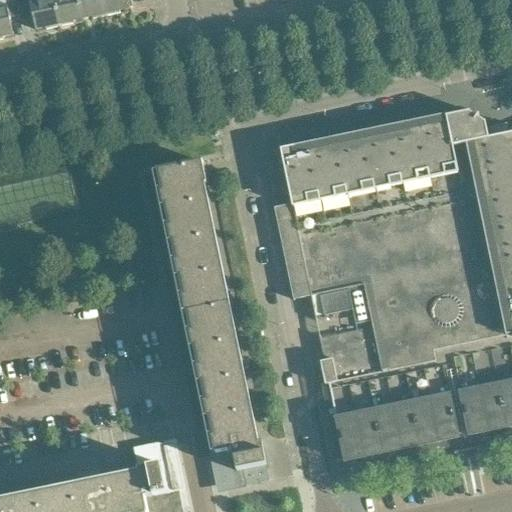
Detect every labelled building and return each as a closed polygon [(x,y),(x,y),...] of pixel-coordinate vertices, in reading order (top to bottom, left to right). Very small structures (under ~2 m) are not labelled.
[(13,35),(10,18),(21,16),(17,0),(5,0),(6,4),(0,5),(0,40),(4,39),(3,37),(13,35)] [(17,0),(21,16),(32,13),(36,30),(46,28),(46,30),(60,27),(53,0),(17,0)] [(83,20),(78,0),(53,0),(60,27),(73,24),(73,22),(83,20)] [(102,0),(78,0),(83,20),(92,18),(93,20),(106,16),(102,0)] [(128,0),(102,0),(106,16),(131,10),(128,0)] [(292,205),(275,209),(294,301),(311,297),(312,297),(367,286),(376,328),(321,339),(321,337),(320,337),(325,362),(321,363),(322,368),(322,371),(326,386),(330,385),(335,410),(329,411),(335,440),(341,439),(346,462),(358,459),(452,440),(452,442),(456,441),(463,440),(477,437),(477,435),(511,427),(511,133),(511,134),(506,135),(503,136),(489,139),(487,128),(486,122),(484,122),(470,113),(470,112),(451,116),(448,117),(447,115),(281,150),(282,156),(282,159),(292,205)] [(508,123),(487,127),(490,138),(510,134),(508,123)] [(0,172),(0,213),(83,196),(75,157),(0,172)] [(243,385),(200,182),(197,166),(204,165),(203,163),(157,173),(158,174),(159,174),(203,385),(217,453),(212,453),(219,487),(239,483),(240,487),(269,481),(262,443),(255,445),(243,385)] [(353,311),(348,291),(321,296),(325,317),(353,311)] [(184,511),(180,491),(184,490),(175,445),(164,447),(164,448),(135,454),(138,469),(139,477),(0,506),(0,511),(184,511)]
